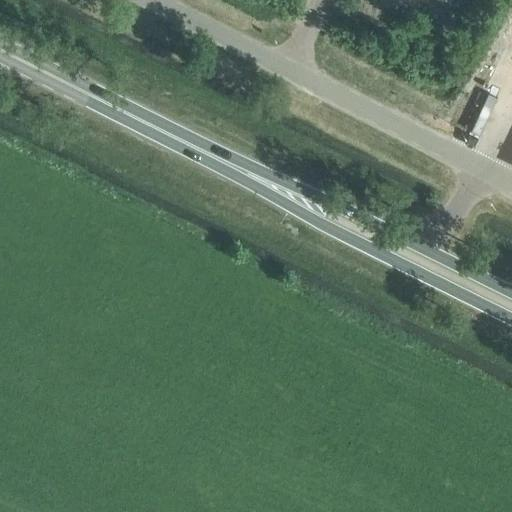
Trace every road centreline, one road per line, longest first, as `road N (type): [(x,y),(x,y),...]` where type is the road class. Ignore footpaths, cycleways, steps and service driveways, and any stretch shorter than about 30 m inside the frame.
road 1 (unclassified): [(478,167),(149,0)]
road 2 (primary): [(268,186),(0,51)]
road 3 (primary): [(268,186),(292,209),(511,321)]
road 4 (primary): [(407,241),(301,190),(268,186)]
